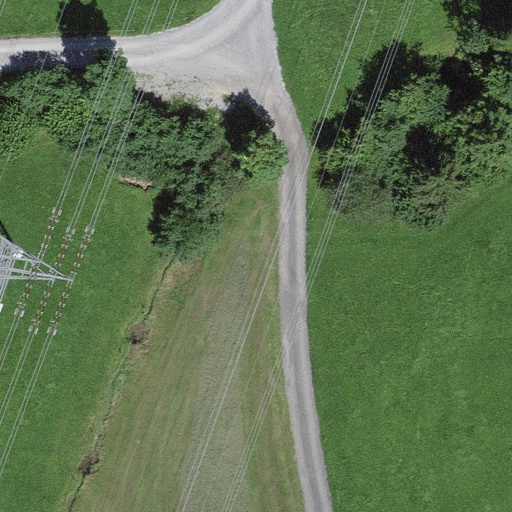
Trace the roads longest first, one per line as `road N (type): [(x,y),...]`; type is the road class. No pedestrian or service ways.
road 1 (track): [(236,73),(279,119),(316,511)]
road 2 (track): [(0,58),(138,52),(236,73)]
